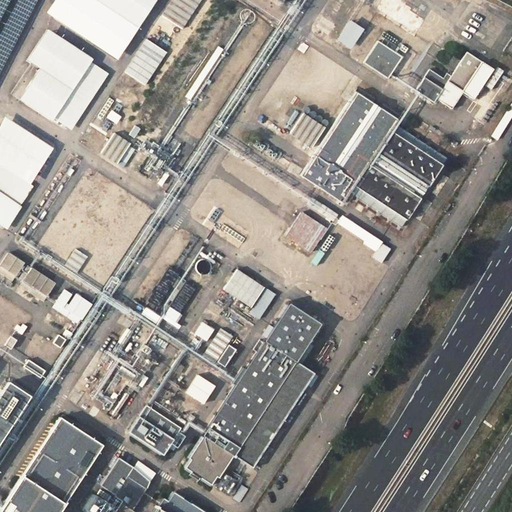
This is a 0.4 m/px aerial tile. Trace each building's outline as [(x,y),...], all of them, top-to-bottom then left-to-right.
[(157,0),(54,0),(44,16),(114,62),(157,0)] [(97,62),(50,30),(28,62),(41,70),(21,101),(54,123),(56,120),(73,131),(92,103),(111,75),(95,64),(97,62)] [(377,45),(362,65),(385,79),(398,60),(377,45)] [(446,71),(444,74),(440,79),(427,71),(417,86),(453,108),(463,92),(474,98),(494,69),(484,62),(477,58),(467,52),(460,61),(451,57),(448,62),(456,68),(452,75),(446,71)] [(481,52),(477,58),(484,62),(488,56),(481,52)] [(359,188),(410,223),(445,171),(395,136),(404,122),(360,94),(332,135),(304,119),(290,139),(318,157),(306,178),(347,207),(359,188)] [(0,223),(8,229),(34,185),(32,183),(54,147),(6,115),(0,126),(0,223)] [(286,241),(311,259),(327,237),(301,218),(286,241)] [(171,269),(149,303),(158,308),(179,274),(171,269)] [(294,303),(187,467),(216,486),(237,454),(256,467),(317,374),(300,363),(326,324),(294,303)] [(146,308),(142,315),(158,326),(163,319),(146,308)] [(165,315),(163,319),(179,330),(182,327),(165,315)] [(132,334),(124,346),(130,350),(137,338),(132,334)] [(144,346),(140,352),(146,356),(150,349),(144,346)] [(0,378),(0,431),(26,395),(0,378)] [(126,393),(112,413),(117,416),(130,396),(126,393)] [(147,406),(131,429),(165,453),(181,429),(147,406)] [(0,511),(51,511),(95,445),(57,419),(0,503),(0,511)] [(123,500),(115,511),(133,511),(132,511),(147,488),(127,475),(133,466),(118,457),(100,485),(123,500)] [(160,507),(157,511),(204,511),(174,492),(168,501),(163,498),(158,506),(160,507)]
